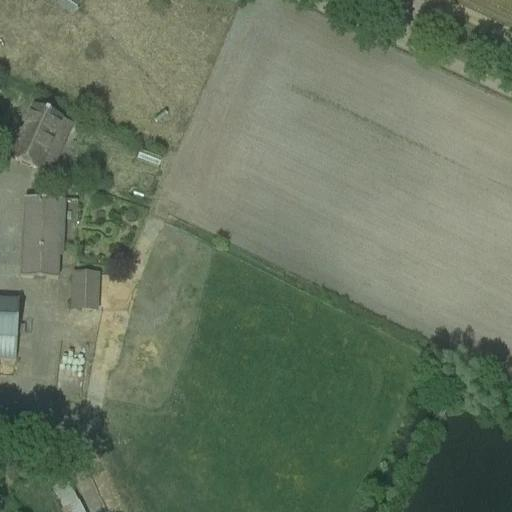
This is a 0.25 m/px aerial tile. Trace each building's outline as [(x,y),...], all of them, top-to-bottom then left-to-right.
[(74,0),(42,0),(69,17),(78,3),(74,0)] [(9,159),(38,172),(52,142),(63,147),(72,126),(61,121),(50,116),(51,115),(45,113),(45,114),(34,109),(22,134),(20,133),(9,159)] [(156,169),(159,161),(137,153),(134,160),(156,169)] [(24,201),(21,279),(58,281),(59,260),(62,260),(65,203),(24,201)] [(70,313),(98,313),(99,276),(72,275),(72,282),(70,313)] [(0,358),(14,359),(16,303),(0,302),(0,358)] [(92,379),(93,354),(69,353),(69,379),(92,379)] [(14,416),(0,413),(0,443),(8,445),(14,416)] [(60,511),(83,511),(78,503),(60,511)]
